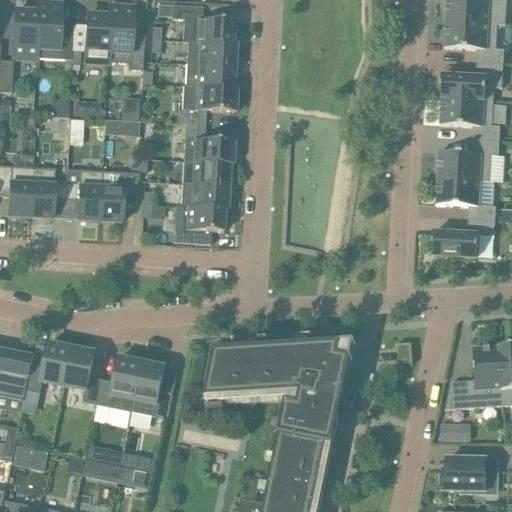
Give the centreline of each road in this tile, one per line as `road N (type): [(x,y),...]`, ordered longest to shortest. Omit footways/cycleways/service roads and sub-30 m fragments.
road 1 (residential): [(413,0),(398,302)]
road 2 (residential): [(255,265),(269,0)]
road 3 (residential): [(255,265),(0,251)]
road 4 (residential): [(252,312),(83,324),(0,307)]
road 5 (residential): [(443,300),(399,511)]
road 6 (residential): [(374,304),(333,511)]
road 7 (residential): [(252,312),(374,304)]
